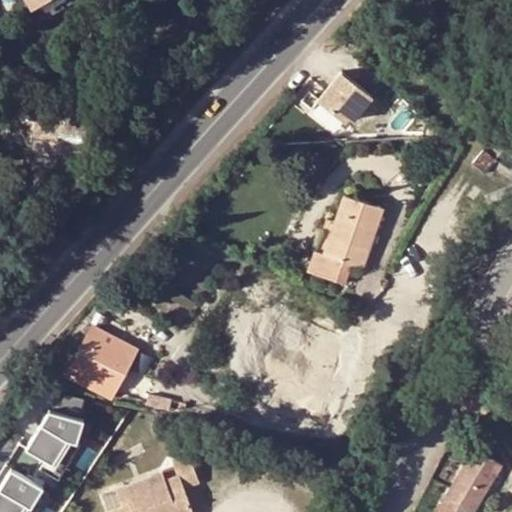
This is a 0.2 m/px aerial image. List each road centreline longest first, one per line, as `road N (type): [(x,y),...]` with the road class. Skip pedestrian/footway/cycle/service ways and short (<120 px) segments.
road 1 (tertiary): [(323,0),(0,362)]
road 2 (residential): [(385,511),(511,265)]
road 3 (track): [(464,177),(401,302)]
